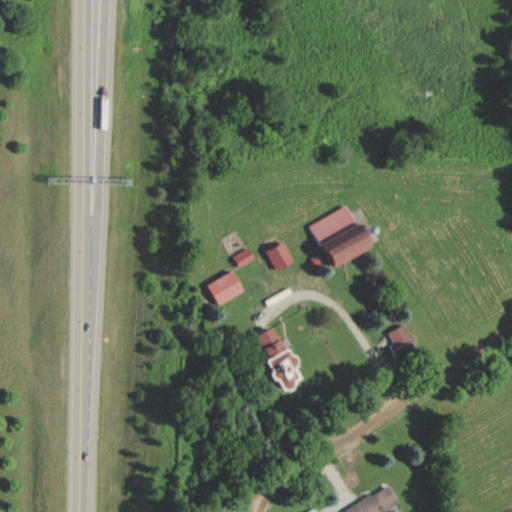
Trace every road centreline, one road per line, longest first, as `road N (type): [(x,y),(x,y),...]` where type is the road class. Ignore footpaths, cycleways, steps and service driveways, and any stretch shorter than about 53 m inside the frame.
road 1 (motorway): [(81,511),(88,0)]
road 2 (motorway): [(84,353),(109,0)]
road 3 (residential): [(261,491),(258,511),(261,491),(511,333)]
